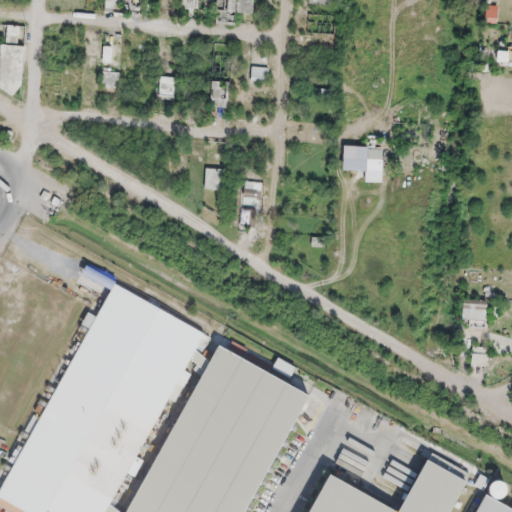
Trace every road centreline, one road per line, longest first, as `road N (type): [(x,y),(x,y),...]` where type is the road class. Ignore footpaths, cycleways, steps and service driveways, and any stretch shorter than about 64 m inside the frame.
road 1 (residential): [(249,260),(511,414)]
road 2 (residential): [(249,260),(0,111)]
road 3 (residential): [(287,41),(0,17)]
road 4 (residential): [(289,0),(269,231),(249,260)]
road 5 (residential): [(281,137),(35,116)]
road 6 (residential): [(35,132),(40,0)]
